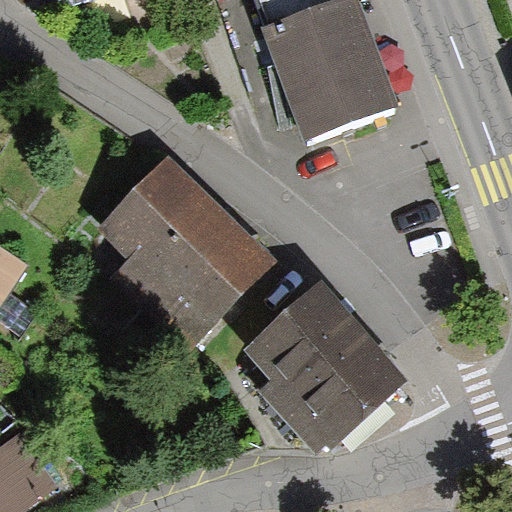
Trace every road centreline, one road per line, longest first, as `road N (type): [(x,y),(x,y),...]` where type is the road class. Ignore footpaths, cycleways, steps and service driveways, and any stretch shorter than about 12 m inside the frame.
road 1 (residential): [(0,20),(93,91),(268,195),(338,253),(409,343),(466,439)]
road 2 (residential): [(466,439),(384,470),(246,486),(177,511)]
road 3 (tertiary): [(435,0),(511,200)]
